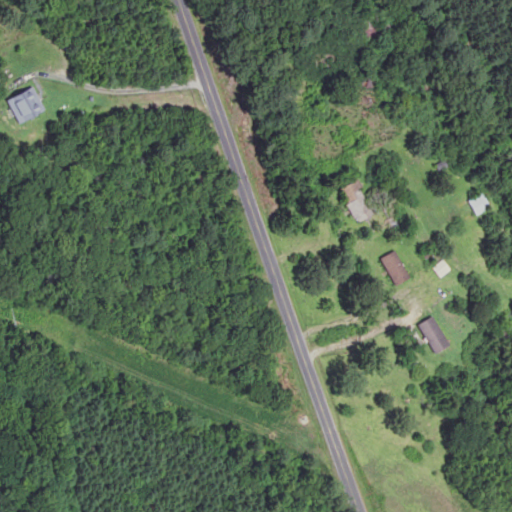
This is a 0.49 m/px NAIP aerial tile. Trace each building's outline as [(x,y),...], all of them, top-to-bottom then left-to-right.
[(43,111),(33,87),(6,98),(17,122),(43,111)] [(375,214),(356,180),(338,190),(357,224),(375,214)] [(491,208),(483,193),(468,201),(476,216),(491,208)] [(379,260),(394,287),(410,279),(395,251),(379,260)] [(451,270),(443,261),(433,269),(441,278),(451,270)] [(433,353),(448,345),(432,316),(417,325),(433,353)]
